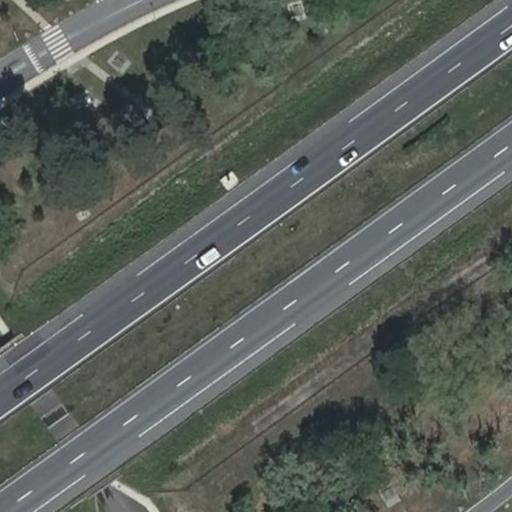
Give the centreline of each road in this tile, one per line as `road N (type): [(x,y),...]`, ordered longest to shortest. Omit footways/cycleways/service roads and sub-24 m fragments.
road 1 (motorway): [(511,27),(0,396)]
road 2 (motorway): [(1,511),(511,143)]
